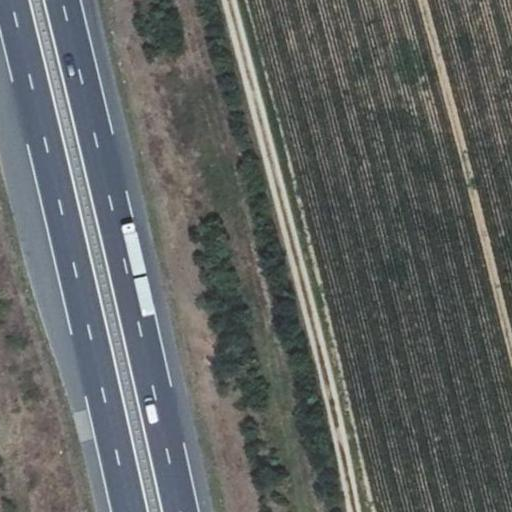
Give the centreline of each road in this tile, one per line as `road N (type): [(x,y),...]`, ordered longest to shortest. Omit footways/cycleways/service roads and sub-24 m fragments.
road 1 (track): [(355,511),(221,0)]
road 2 (motorway): [(9,0),(128,511)]
road 3 (motorway): [(180,511),(62,0)]
